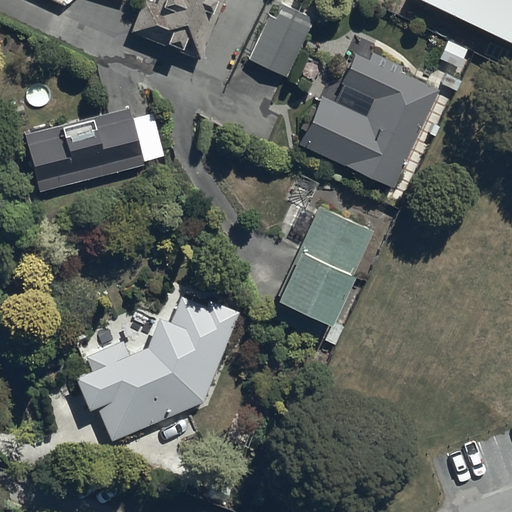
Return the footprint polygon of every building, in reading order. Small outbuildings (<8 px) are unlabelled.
[(140,0),(130,23),(199,52),(221,0),(140,0)] [(268,10),(248,52),(288,71),(316,12),(290,0),(279,0),(274,13),(268,10)] [(511,0),(465,0),(461,9),(511,33),(511,0)] [(320,89),(299,136),(394,178),(438,80),(400,63),(402,59),(358,39),(342,75),(375,90),(367,110),(320,89)] [(62,114),(63,116),(26,125),(40,183),(163,153),(152,109),(129,114),(127,103),(93,111),(91,107),(62,114)] [(305,232),(280,284),(333,308),(372,224),(320,200),(316,208),(300,202),(290,226),(305,232)] [(93,359),(75,366),(89,400),(97,397),(112,433),(204,394),(239,305),(209,294),(207,299),(181,289),(172,312),(160,307),(149,336),(128,345),(123,333),(88,348),(93,359)]
